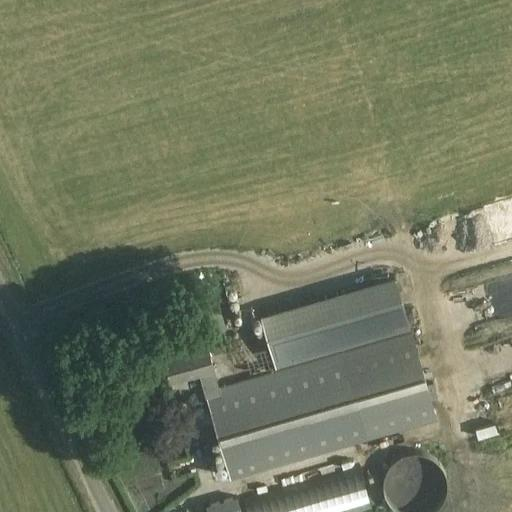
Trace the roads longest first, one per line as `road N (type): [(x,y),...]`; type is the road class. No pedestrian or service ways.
road 1 (unknown): [(16,319),(134,275),(291,260),(385,238),(405,252),(446,375)]
road 2 (unclassified): [(107,511),(0,283)]
